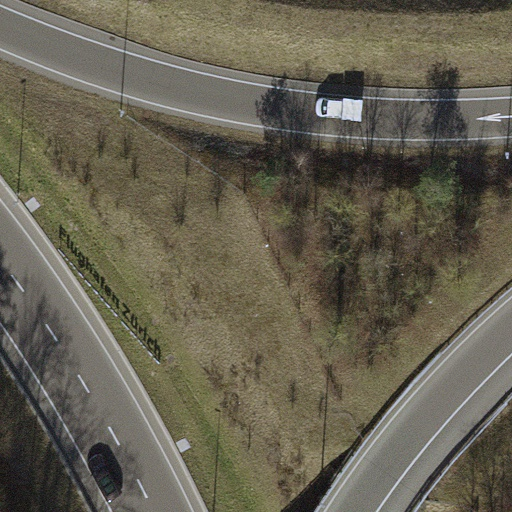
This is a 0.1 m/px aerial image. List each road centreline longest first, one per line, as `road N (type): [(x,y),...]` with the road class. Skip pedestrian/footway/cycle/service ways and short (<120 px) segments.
road 1 (secondary): [(511,116),(331,115),(228,100),(133,78),(0,27)]
road 2 (secondary): [(152,511),(79,375),(0,258)]
road 3 (secondary): [(353,511),(454,383),(511,326)]
